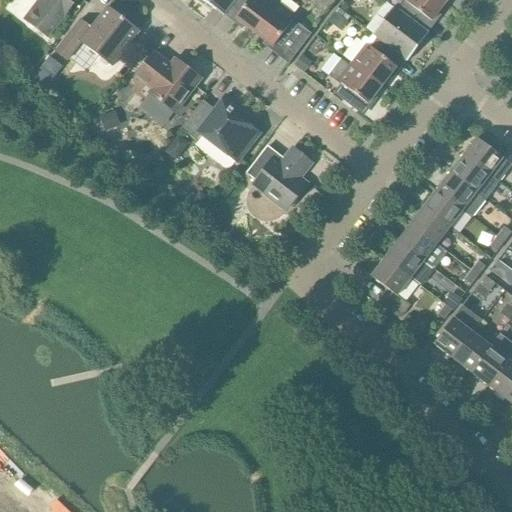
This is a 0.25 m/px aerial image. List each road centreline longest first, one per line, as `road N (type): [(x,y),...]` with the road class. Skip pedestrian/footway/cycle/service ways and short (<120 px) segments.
road 1 (residential): [(511,494),(302,282),(381,177)]
road 2 (residential): [(381,177),(149,0)]
road 3 (residential): [(381,177),(453,80)]
